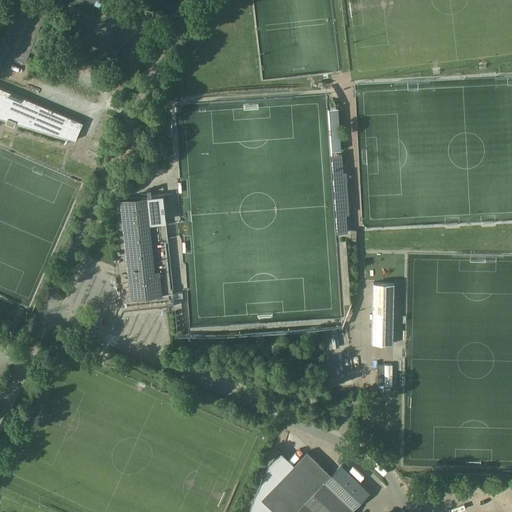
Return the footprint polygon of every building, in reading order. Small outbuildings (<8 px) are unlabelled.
[(26,0),(17,0),(0,44),(0,73),(1,74),(8,56),(25,63),(47,8),(26,0)] [(65,0),(61,9),(87,20),(94,6),(92,5),(94,0),(65,0)] [(82,123),(0,87),(0,117),(6,119),(5,123),(14,126),(15,122),(75,141),(82,123)] [(339,109),(329,109),(333,151),(342,150),(339,109)] [(343,154),(332,154),(337,234),(348,233),(348,229),(351,229),(346,160),(343,160),(343,154)] [(120,199),(129,287),(130,299),(135,299),(168,295),(170,294),(158,195),(120,199)] [(393,343),(394,283),(373,283),(372,343),(393,343)] [(337,330),(330,331),(333,348),(339,347),(337,330)] [(392,364),(384,364),(384,380),(389,380),(392,380),(392,373),(392,369),(392,364)] [(247,511),(350,511),(369,493),(341,465),(331,475),(308,453),(288,474),(270,460),(247,511)]
